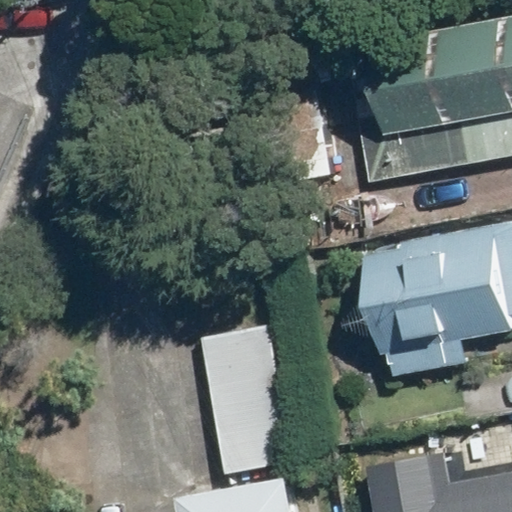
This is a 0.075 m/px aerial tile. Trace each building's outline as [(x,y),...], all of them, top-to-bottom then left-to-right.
[(377,181),(511,157),(511,7),(351,36),(377,181)] [(511,218),(413,237),(414,242),(377,249),(400,371),(479,357),(475,334),(511,326),(511,218)] [(237,469),(306,458),(284,320),(214,331),(237,469)] [(511,511),(511,467),(463,477),(457,447),(378,461),(388,511),(511,511)] [(193,511),(308,511),(301,472),(190,492),(193,511)]
